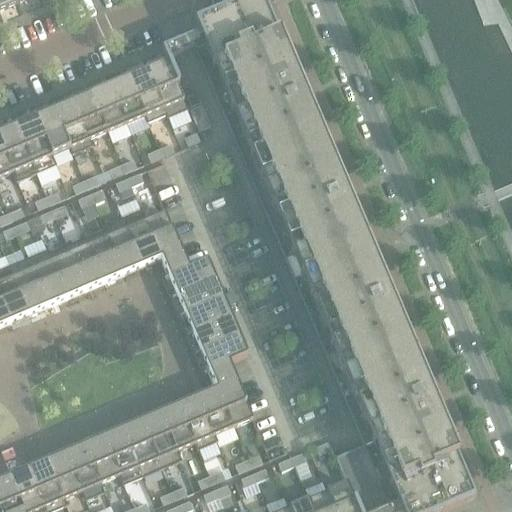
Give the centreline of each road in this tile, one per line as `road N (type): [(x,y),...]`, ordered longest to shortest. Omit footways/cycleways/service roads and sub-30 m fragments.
road 1 (tertiary): [(323,0),(511,446)]
road 2 (residential): [(0,74),(176,0)]
